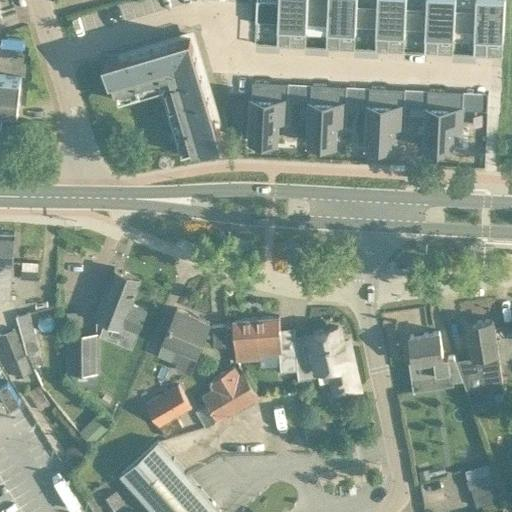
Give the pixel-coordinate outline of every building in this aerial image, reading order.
[(256,0),(256,20),(258,20),(258,19),(278,20),(277,44),(290,45),(291,28),(306,29),(307,29),(307,22),(306,22),(307,0),(308,0),(307,0),(256,0)] [(307,0),(306,22),(307,22),(327,23),(326,47),(340,47),(340,30),(355,31),(356,31),(356,24),(355,24),(356,3),(357,3),(357,0),(307,0),(308,0),(307,0)] [(356,3),(355,24),(356,24),(376,25),(375,49),(389,50),(389,49),(390,32),(405,33),(405,26),(404,26),(405,5),(406,5),(406,0),(377,0),(377,4),(357,3),(356,3)] [(405,5),(404,26),(405,26),(425,27),(424,52),(438,52),(439,35),(454,36),(454,29),(453,29),(454,7),(455,7),(455,0),(426,0),(426,6),(406,5),(405,5)] [(454,7),(453,29),(454,29),(475,30),(473,54),(487,55),(487,54),(488,37),(503,38),(503,32),(505,0),(475,0),(476,8),(455,7),(454,7)] [(190,35),(102,61),(103,61),(115,102),(162,88),(182,152),(183,156),(193,153),(223,144),(190,35)] [(0,118),(1,119),(2,108),(19,109),(21,77),(0,75),(0,118)] [(253,81),(250,139),(260,139),(260,143),(276,144),(277,119),(287,120),(289,86),(270,85),(271,82),(253,81)] [(311,83),(308,141),(318,142),(318,145),(335,146),(336,122),(345,122),(347,88),(329,87),(329,84),(311,83)] [(369,86),(367,144),(377,145),(377,148),(393,149),(394,125),(404,125),(405,91),(387,90),(387,87),(369,86)] [(428,89),(425,147),(435,147),(435,151),(451,151),(452,127),(462,128),(464,93),(446,93),(446,90),(428,89)] [(14,232),(0,231),(0,298),(10,299),(12,264),(13,264),(14,232)] [(103,297),(96,315),(105,319),(122,325),(138,331),(147,309),(131,303),(133,296),(141,277),(115,267),(107,285),(103,297)] [(177,308),(169,326),(164,338),(183,346),(175,366),(190,372),(199,351),(197,351),(209,321),(177,308)] [(29,312),(16,316),(27,351),(28,351),(40,348),(29,312)] [(279,315),(233,319),(235,339),(236,360),(261,358),(260,352),(279,351),(281,371),(297,369),(297,362),(295,340),(296,340),(295,327),(280,328),(279,315)] [(471,357),(456,359),(463,379),(471,401),(472,403),(487,401),(487,392),(503,390),(500,367),(498,353),(496,337),(493,318),(466,322),(469,342),(471,357)] [(227,323),(212,324),(214,344),(228,343),(227,323)] [(315,358),(297,362),(297,369),(298,378),(318,374),(317,369),(330,367),(336,393),(340,393),(359,388),(351,351),(344,353),(338,326),(309,332),(313,352),(315,358)] [(14,327),(0,333),(0,338),(15,376),(31,369),(14,327)] [(414,360),(409,361),(413,392),(415,391),(412,376),(436,372),(436,373),(449,371),(451,381),(463,379),(456,359),(454,354),(448,355),(443,356),(442,350),(439,330),(410,334),(414,360)] [(67,333),(66,370),(74,370),(74,381),(96,381),(97,333),(67,333)] [(210,378),(215,387),(239,373),(234,364),(210,378)] [(215,387),(203,394),(208,403),(217,419),(259,394),(244,370),(239,373),(215,387)] [(146,402),(156,419),(165,434),(182,425),(176,414),(191,405),(178,383),(146,402)] [(29,392),(39,409),(48,404),(38,386),(29,392)] [(217,419),(208,403),(196,409),(206,425),(217,419)] [(92,444),(110,426),(98,414),(80,432),(92,444)] [(306,419),(307,425),(308,433),(327,430),(324,416),(306,419)] [(222,511),(158,439),(135,459),(120,472),(155,511),(222,511)] [(488,462),(465,469),(468,478),(491,471),(488,462)]
